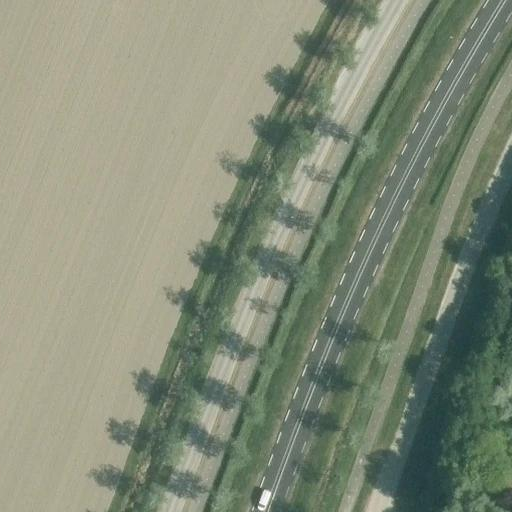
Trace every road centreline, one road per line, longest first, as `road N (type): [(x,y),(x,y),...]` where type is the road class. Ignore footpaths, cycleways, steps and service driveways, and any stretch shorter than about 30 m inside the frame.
road 1 (primary): [(504,0),(381,223),(265,511)]
road 2 (unclassified): [(398,0),(331,117),(264,265),(170,511)]
road 3 (unclassified): [(372,511),(460,256),(511,137)]
